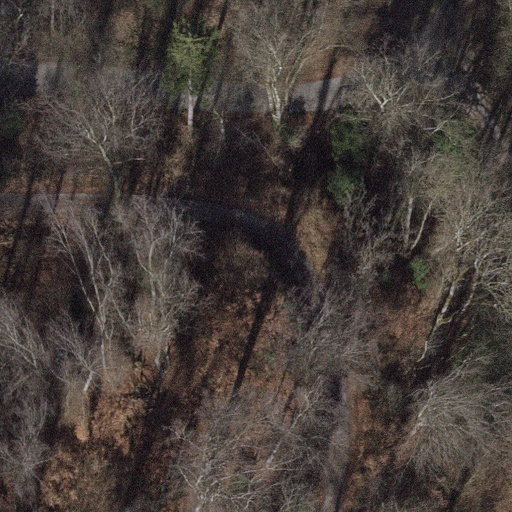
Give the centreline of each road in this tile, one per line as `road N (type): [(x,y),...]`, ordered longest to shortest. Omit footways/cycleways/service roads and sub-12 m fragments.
road 1 (track): [(0,206),(195,212),(248,225),(284,250),(314,288),(338,361),(343,427),(331,511)]
road 2 (track): [(0,91),(117,78),(286,89),(343,83),(417,50),(457,16)]
road 3 (track): [(457,16),(511,166)]
